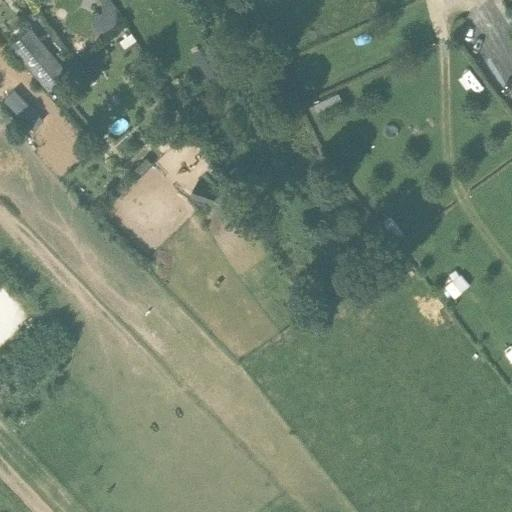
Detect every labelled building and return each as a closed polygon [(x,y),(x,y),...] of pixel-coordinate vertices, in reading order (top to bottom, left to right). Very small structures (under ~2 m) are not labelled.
[(93,33),(117,32),(116,13),(110,0),(101,0),(102,13),(91,13),(93,33)] [(49,92),(69,75),(31,27),(10,46),(49,92)] [(213,52),(197,62),(211,85),(228,76),(213,52)] [(511,127),(501,137),(511,149),(511,148),(511,127)] [(139,178),(152,164),(145,157),(132,171),(139,178)] [(190,197),(210,205),(216,189),(197,181),(190,197)]
